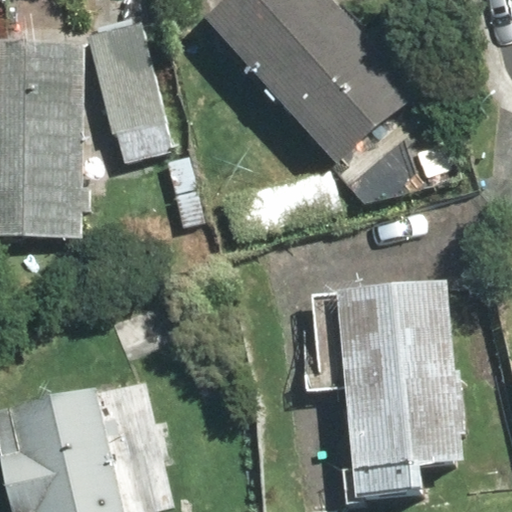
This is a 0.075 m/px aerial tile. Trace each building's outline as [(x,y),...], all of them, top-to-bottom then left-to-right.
[(333,0),(234,0),(209,22),(342,169),(421,97),(333,0)] [(139,17),(85,33),(128,173),(181,156),(139,17)] [(88,45),(0,43),(0,239),(85,241),(88,45)] [(194,161),(168,167),(184,237),(210,231),(194,161)] [(329,178),(230,208),(243,251),(342,221),(329,178)] [(464,284),(342,292),(356,507),(429,502),(427,469),(476,465),(464,284)] [(127,511),(100,393),(0,415),(0,449),(14,511),(127,511)]
